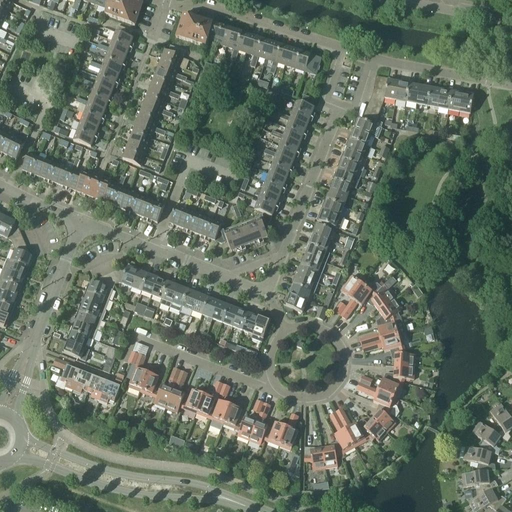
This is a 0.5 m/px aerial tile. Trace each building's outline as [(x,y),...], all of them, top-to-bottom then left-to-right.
[(13,5),(2,0),(0,0),(0,9),(8,14),(13,5)] [(107,11),(108,11),(111,0),(100,0),(98,8),(107,11)] [(105,17),(135,28),(143,5),(130,0),(111,0),(108,11),(107,11),(105,17)] [(8,14),(0,9),(0,20),(4,23),(8,14)] [(213,26),(198,21),(195,20),(183,16),(176,39),(206,49),(208,43),(207,43),(213,26)] [(207,43),(208,43),(217,46),(222,29),(213,26),(207,43)] [(130,39),(132,33),(118,27),(115,34),(111,43),(132,51),(134,47),(131,46),(133,40),(130,39)] [(222,29),(217,46),(226,49),(232,32),(222,29)] [(232,32),(226,49),(234,51),(236,52),(242,35),(232,32)] [(237,58),(239,53),(246,55),(252,38),(242,35),(236,52),(234,51),(232,57),(237,58)] [(252,38),(246,55),(254,58),(256,58),(261,41),(252,38)] [(257,65),(258,59),(266,61),(271,44),(261,41),(256,58),(254,58),(252,63),(257,65)] [(107,54),(108,52),(126,59),(128,54),(131,55),(132,51),(111,43),(109,50),(104,48),(102,52),(107,54)] [(271,44),(266,61),(273,64),(276,65),(281,48),(271,44)] [(185,53),(170,47),(168,54),(165,53),(163,58),(160,57),(158,61),(179,69),(183,60),(185,53)] [(273,64),(271,69),(276,71),(278,65),(285,68),(291,51),(281,48),(276,65),(273,64)] [(295,71),(301,54),(291,51),(285,68),(295,71)] [(104,61),(125,69),(127,65),(124,64),(126,59),(108,52),(107,54),(104,61)] [(301,54),(295,71),(305,74),(310,57),(301,54)] [(316,78),(321,60),(310,57),(305,74),(316,78)] [(125,69),(104,61),(102,68),(97,66),(95,70),(100,72),(101,70),(119,77),(121,72),(124,73),(125,69)] [(179,69),(158,61),(157,65),(160,66),(158,71),(176,78),(175,80),(185,84),(187,80),(176,76),(179,69)] [(98,79),(118,87),(120,83),(117,82),(119,77),(101,70),(100,72),(98,79)] [(151,79),(172,87),(175,80),(176,78),(158,71),(156,76),(153,75),(151,79)] [(388,80),(376,78),(375,84),(387,86),(388,80)] [(118,87),(98,79),(95,86),(90,84),(88,88),(93,90),(94,88),(112,95),(114,90),(117,91),(118,87)] [(172,87),(151,79),(150,83),(153,84),(151,89),(169,96),(168,98),(173,100),(175,96),(169,94),(172,87)] [(387,86),(386,92),(385,98),(385,100),(396,102),(399,85),(396,84),(396,82),(388,80),(387,86)] [(399,85),(396,102),(406,104),(410,84),(402,83),(402,85),(399,85)] [(386,92),(387,86),(375,84),(374,90),(386,92)] [(417,106),(420,89),(417,88),(418,86),(410,84),(406,104),(417,106)] [(420,89),(417,106),(427,108),(431,88),(423,87),(423,89),(420,89)] [(91,97),(111,105),(113,101),(110,100),(112,95),(94,88),(93,90),(91,97)] [(431,88),(427,108),(438,110),(441,93),(438,92),(439,90),(431,88)] [(144,97),(165,105),(168,98),(169,96),(151,89),(149,94),(146,93),(144,97)] [(386,92),(374,90),(373,96),(385,98),(386,92)] [(441,93),(438,110),(449,112),(452,92),(444,91),(444,93),(441,93)] [(452,92),(449,112),(459,114),(462,97),(460,96),(460,94),(452,92)] [(474,96),(466,95),(465,97),(462,97),(459,114),(470,116),(474,96)] [(384,102),(385,100),(385,98),(373,96),(371,100),(383,105),(384,102)] [(111,105),(91,97),(88,104),(83,102),(81,106),(86,108),(87,106),(105,113),(107,108),(110,109),(111,105)] [(166,118),(168,114),(162,112),(165,105),(144,97),(144,99),(143,101),(144,101),(146,102),(144,107),(162,114),(161,116),(166,118)] [(368,106),(381,111),(383,105),(371,100),(368,106)] [(314,110),(296,103),(293,112),(313,120),(315,117),(312,115),(314,110)] [(84,115),(104,123),(106,119),(103,118),(105,113),(87,106),(86,108),(84,115)] [(366,112),(378,116),(381,111),(368,106),(366,112)] [(137,115),(158,123),(161,116),(162,114),(144,107),(142,112),(139,111),(137,115)] [(283,121),(288,123),(289,121),(307,128),(309,123),(312,124),(313,120),(293,112),(290,119),(285,117),(283,121)] [(364,117),(376,122),(378,116),(366,112),(364,117)] [(104,123),(84,115),(80,124),(98,131),(100,126),(103,127),(104,123)] [(158,123),(137,115),(136,119),(139,120),(137,125),(155,132),(154,134),(159,136),(161,132),(155,130),(158,123)] [(355,129),(354,132),(371,139),(378,141),(382,130),(374,127),(376,122),(364,117),(361,123),(356,120),(353,128),(355,129)] [(286,130),(306,138),(308,134),(305,133),(307,128),(289,121),(288,123),(286,130)] [(77,133),(97,141),(99,137),(96,136),(98,131),(80,124),(77,133)] [(130,133),(151,141),(154,134),(155,132),(137,125),(135,130),(132,129),(130,133)] [(276,139),(281,141),(282,139),(300,146),(302,141),(305,142),(306,138),(286,130),(283,137),(278,135),(276,139)] [(348,141),(367,149),(371,139),(354,132),(353,135),(351,134),(348,141)] [(73,142),(91,149),(93,144),(96,145),(97,141),(77,133),(73,142)] [(151,141),(130,133),(129,137),(132,138),(130,143),(148,150),(151,141)] [(7,136),(0,150),(0,157),(1,158),(3,155),(7,158),(16,141),(7,136)] [(279,149),(299,156),(301,152),(298,151),(300,146),(282,139),(281,141),(279,149)] [(15,165),(25,145),(16,141),(7,158),(12,160),(11,163),(15,165)] [(346,152),(363,159),(367,160),(371,150),(367,149),(348,141),(345,148),(348,149),(346,152)] [(148,150),(130,143),(128,148),(125,147),(123,151),(144,159),(148,150)] [(157,154),(162,156),(166,157),(170,148),(161,144),(157,154)] [(269,157),(274,159),(275,157),(293,164),(295,159),(298,160),(299,156),(279,149),(276,155),(271,153),(269,157)] [(140,168),(144,160),(144,159),(123,151),(122,155),(125,156),(123,161),(140,168)] [(359,169),(363,159),(346,152),(345,155),(343,154),(340,161),(359,169)] [(29,155),(22,173),(27,175),(26,178),(30,179),(38,158),(29,155)] [(272,166),(292,174),(294,170),(291,169),(293,164),(275,157),(274,159),(272,166)] [(40,180),(47,162),(38,158),(30,179),(34,181),(35,178),(40,180)] [(364,171),(359,169),(340,161),(338,169),(340,169),(339,172),(360,181),(364,171)] [(47,162),(40,180),(45,182),(44,184),(48,186),(56,165),(47,162)] [(58,187),(65,169),(56,165),(48,186),(52,188),(53,185),(58,187)] [(74,166),(72,171),(65,169),(58,187),(63,189),(62,191),(66,193),(74,172),(76,173),(78,168),(74,166)] [(292,174),(272,166),(268,175),(286,182),(288,177),(291,178),(292,174)] [(74,172),(66,193),(70,195),(71,192),(76,194),(83,176),(76,173),(74,172)] [(332,182),(351,189),(356,191),(360,181),(339,172),(338,175),(335,174),(332,182)] [(87,177),(83,176),(76,194),(90,199),(103,204),(110,186),(106,185),(107,180),(102,178),(100,182),(96,181),(93,179),(94,175),(89,173),(87,177)] [(265,184),(285,192),(287,188),(284,187),(286,182),(268,175),(265,184)] [(163,192),(165,187),(167,188),(169,184),(164,182),(162,186),(160,191),(163,192)] [(332,190),(331,192),(347,199),(348,198),(353,200),(356,191),(351,189),(332,182),(330,189),(332,190)] [(119,184),(117,189),(110,186),(103,204),(108,206),(107,209),(111,211),(119,190),(121,191),(123,185),(119,184)] [(285,192),(265,184),(261,193),(279,200),(281,195),(284,196),(285,192)] [(370,184),(367,193),(372,195),(373,194),(376,187),(376,186),(370,184)] [(121,211),(128,193),(121,191),(119,190),(111,211),(115,212),(116,209),(121,211)] [(325,202),(344,209),(347,199),(331,192),(330,195),(327,194),(325,202)] [(128,193),(121,211),(126,213),(125,216),(129,217),(137,197),(128,193)] [(258,202),(278,210),(280,206),(277,205),(279,200),(261,193),(258,202)] [(366,195),(362,204),(368,206),(372,197),(366,195)] [(139,218),(146,200),(137,197),(129,217),(133,219),(134,216),(139,218)] [(143,223),(144,223),(147,224),(155,204),(146,200),(139,218),(144,220),(144,221),(143,223)] [(252,212),(255,220),(262,218),(266,228),(268,227),(274,213),(277,214),(278,210),(258,202),(254,211),(252,212)] [(323,213),(340,219),(344,209),(325,202),(322,209),(324,210),(323,213)] [(157,225),(164,207),(155,204),(147,224),(151,226),(152,223),(157,225)] [(176,208),(168,228),(173,230),(174,227),(179,229),(186,211),(176,208)] [(186,235),(194,215),(186,211),(179,229),(184,231),(183,234),(186,235)] [(320,214),(317,222),(340,231),(344,221),(340,219),(323,213),(322,215),(320,214)] [(194,215),(186,235),(191,237),(192,234),(197,236),(204,218),(194,215)] [(204,242),(212,222),(204,218),(197,236),(202,238),(201,241),(204,242)] [(0,228),(0,237),(11,242),(21,238),(19,233),(16,225),(14,225),(16,222),(8,219),(7,221),(4,219),(0,228)] [(264,229),(261,221),(252,225),(260,246),(264,245),(262,241),(268,239),(264,229)] [(225,244),(221,234),(219,233),(222,226),(212,222),(204,242),(209,244),(210,241),(221,246),(225,244)] [(260,246),(252,225),(243,228),(250,246),(254,244),(256,248),(260,246)] [(334,233),(315,226),(312,234),(314,235),(313,237),(330,244),(334,233)] [(234,232),(242,253),(246,251),(244,248),(250,246),(243,228),(234,232)] [(227,243),(231,253),(236,251),(238,255),(242,253),(234,232),(224,236),(227,243)] [(330,244),(313,237),(312,240),(310,239),(307,247),(326,254),(330,244)] [(11,242),(13,248),(24,244),(21,238),(11,242)] [(29,255),(26,249),(24,244),(13,248),(14,251),(14,252),(10,262),(29,270),(31,264),(32,262),(29,261),(30,258),(28,257),(29,255)] [(330,255),(326,254),(307,247),(304,254),(307,255),(306,258),(326,265),(330,255)] [(299,267),(322,276),(326,265),(306,258),(304,260),(302,259),(299,267)] [(29,270),(10,262),(6,261),(2,271),(23,279),(24,276),(26,277),(29,270)] [(125,268),(117,272),(111,275),(116,285),(118,284),(132,289),(138,273),(135,272),(136,270),(128,267),(127,269),(125,268)] [(322,276),(299,267),(296,274),(299,275),(298,278),(318,286),(322,276)] [(23,279),(2,271),(0,276),(0,281),(21,290),(24,282),(21,282),(23,279)] [(141,274),(138,273),(132,289),(142,293),(144,288),(149,275),(144,273),(142,272),(141,274)] [(114,287),(116,285),(111,275),(106,277),(111,288),(114,287)] [(152,297),(158,281),(155,280),(156,277),(149,275),(144,288),(142,293),(144,294),(152,297)] [(106,277),(101,279),(95,282),(94,284),(92,283),(91,287),(88,286),(86,293),(109,303),(115,288),(114,287),(111,288),(106,277)] [(353,277),(341,294),(351,301),(363,284),(353,277)] [(310,294),(314,296),(318,286),(298,278),(297,280),(294,280),(292,287),(310,294)] [(162,301),(169,282),(162,280),(161,282),(158,281),(152,297),(162,301)] [(335,292),(336,288),(339,282),(334,280),(332,286),(331,288),(325,285),(322,287),(335,292)] [(0,293),(15,299),(16,296),(18,297),(21,290),(0,281),(0,293)] [(170,310),(172,305),(178,289),(176,287),(176,285),(169,282),(162,301),(160,306),(170,310)] [(362,308),(365,303),(373,291),(377,294),(381,289),(378,287),(377,286),(370,286),(369,288),(363,284),(351,301),(346,308),(340,317),(346,322),(356,307),(354,306),(355,304),(362,308)] [(370,307),(372,305),(378,313),(395,301),(388,291),(384,286),(381,289),(377,294),(373,291),(365,303),(370,307)] [(414,287),(411,290),(414,296),(418,293),(419,292),(416,286),(414,287)] [(178,289),(172,305),(182,309),(189,290),(182,287),(181,290),(178,289)] [(290,298),(307,304),(310,294),(292,287),(289,294),(291,295),(290,298)] [(189,290),(182,309),(192,313),(199,296),(196,295),(197,293),(189,290)] [(15,299),(0,293),(0,304),(13,310),(16,303),(14,302),(15,299)] [(84,304),(105,312),(109,303),(86,293),(83,300),(85,301),(84,304)] [(199,296),(192,313),(202,317),(210,298),(202,295),(201,298),(199,296)] [(211,326),(213,321),(219,304),(216,303),(217,301),(210,298),(202,317),(208,319),(206,324),(211,326)] [(293,311),(302,315),(307,304),(290,298),(289,301),(287,300),(284,307),(286,308),(293,311)] [(400,319),(398,314),(402,311),(395,301),(378,313),(382,318),(376,322),(378,330),(383,329),(397,324),(396,321),(400,319)] [(219,304),(213,321),(223,325),(230,306),(223,303),(222,305),(219,304)] [(0,316),(7,319),(8,316),(10,317),(13,310),(0,304),(0,316)] [(78,313),(101,322),(102,323),(106,313),(105,312),(84,304),(83,307),(81,306),(78,313)] [(334,313),(340,317),(346,308),(340,304),(334,313)] [(126,305),(125,308),(126,310),(131,313),(134,314),(135,310),(126,305)] [(136,309),(134,314),(135,314),(140,316),(144,318),(147,309),(137,305),(136,309)] [(230,306),(223,325),(233,329),(239,312),(236,311),(237,309),(230,306)] [(315,320),(323,322),(327,312),(319,309),(315,320)] [(243,333),(250,314),(243,311),(242,313),(239,312),(233,329),(243,333)] [(76,324),(97,332),(101,322),(78,313),(75,320),(77,321),(76,324)] [(250,314),(243,333),(253,337),(259,320),(257,319),(257,317),(250,314)] [(0,328),(5,330),(8,323),(6,322),(7,319),(0,316),(0,328)] [(120,326),(126,328),(128,321),(123,319),(120,326)] [(263,341),(271,322),(263,319),(262,321),(259,320),(253,337),(251,340),(262,344),(263,341)] [(359,341),(361,348),(401,337),(400,336),(405,335),(401,319),(400,319),(396,321),(397,324),(383,329),(378,330),(377,330),(379,337),(377,338),(376,336),(359,341)] [(70,333),(93,342),(97,332),(76,324),(75,327),(73,326),(70,333)] [(91,349),(93,342),(70,333),(67,340),(69,341),(68,344),(85,351),(86,347),(91,349)] [(382,347),(384,354),(390,352),(404,348),(401,337),(361,348),(363,355),(380,350),(380,348),(382,347)] [(112,346),(118,348),(120,341),(115,339),(112,346)] [(62,354),(81,361),(85,351),(68,344),(67,347),(65,346),(62,354)] [(415,357),(406,357),(404,348),(390,352),(392,358),(395,358),(394,369),(415,370),(415,357)] [(116,352),(111,350),(107,359),(108,360),(112,362),(116,352)] [(255,361),(258,355),(247,351),(245,357),(255,361)] [(132,354),(128,364),(132,365),(135,367),(139,356),(132,354)] [(140,372),(144,364),(146,359),(145,359),(144,358),(139,356),(135,367),(132,365),(126,380),(131,382),(128,389),(140,394),(144,385),(147,375),(144,374),(140,372)] [(66,385),(65,389),(73,392),(80,373),(67,368),(68,365),(56,361),(53,367),(65,372),(61,383),(66,385)] [(391,378),(388,383),(402,389),(405,381),(414,382),(415,370),(394,369),(394,378),(391,378)] [(174,370),(170,380),(177,383),(181,373),(174,370)] [(80,373),(73,392),(81,395),(82,392),(88,394),(94,378),(80,373)] [(180,394),(183,386),(187,375),(181,373),(177,383),(173,392),(166,411),(177,415),(180,409),(185,396),(180,394)] [(116,382),(114,386),(107,383),(100,402),(108,405),(109,402),(114,404),(125,377),(119,374),(117,379),(116,382)] [(144,395),(154,399),(157,401),(162,387),(157,385),(159,379),(147,375),(144,385),(140,394),(144,395)] [(94,378),(88,394),(93,396),(91,399),(100,402),(107,383),(94,378)] [(372,382),(362,378),(359,385),(369,389),(372,382)] [(388,383),(383,381),(378,393),(397,401),(402,389),(388,383)] [(215,402),(217,403),(219,397),(223,386),(217,384),(210,400),(204,397),(196,416),(208,421),(215,402)] [(378,393),(369,389),(359,385),(357,391),(373,398),(374,396),(376,397),(373,404),(379,406),(392,412),(390,416),(396,419),(399,414),(397,409),(394,407),(397,401),(378,393)] [(223,386),(219,397),(226,399),(230,389),(223,386)] [(157,401),(154,406),(166,411),(173,392),(162,387),(157,401)] [(185,396),(180,409),(182,410),(196,416),(204,397),(192,393),(190,398),(185,396)] [(219,403),(212,422),(210,428),(221,432),(223,426),(231,407),(219,403)] [(260,415),(264,405),(257,403),(253,413),(260,415)] [(266,418),(270,408),(264,405),(260,415),(256,424),(249,443),(260,447),(263,442),(268,428),(263,427),(266,418)] [(376,412),(379,414),(372,421),(387,435),(396,426),(389,419),(390,416),(392,412),(379,406),(376,412)] [(237,432),(240,433),(245,419),(240,417),(242,412),(231,407),(223,426),(237,432)] [(501,407),(490,414),(499,426),(491,432),(501,439),(507,444),(510,439),(507,434),(511,430),(511,422),(508,416),(501,407)] [(350,426),(342,411),(335,414),(355,450),(366,444),(356,426),(350,429),(348,427),(350,426)] [(341,434),(334,438),(337,443),(344,456),(355,450),(335,414),(329,418),(338,433),(339,432),(341,434)] [(295,429),(299,419),(292,416),(288,426),(295,429)] [(240,433),(237,438),(249,443),(256,424),(245,419),(240,433)] [(356,426),(366,444),(371,441),(375,447),(378,443),(379,444),(387,435),(372,421),(368,426),(363,422),(356,426)] [(479,424),(472,435),(483,442),(478,452),(491,455),(498,457),(500,451),(495,448),(501,439),(491,432),(479,424)] [(279,448),(287,429),(275,425),(273,430),(268,428),(263,442),(265,443),(279,448)] [(287,429),(279,448),(291,453),(298,434),(287,429)] [(179,441),(176,448),(182,450),(185,443),(179,441)] [(340,458),(344,456),(337,443),(331,446),(332,449),(322,451),(325,471),(338,469),(336,460),(340,458)] [(304,464),(312,464),(313,473),(325,471),(322,451),(312,453),(312,450),(305,449),(304,464)] [(478,465),(479,474),(488,473),(495,472),(494,467),(489,466),(491,455),(478,452),(466,449),(463,461),(478,465)] [(213,452),(211,458),(217,461),(219,455),(213,452)] [(388,457),(384,461),(388,465),(392,462),(388,457)] [(476,492),(476,498),(491,491),(498,488),(495,483),(489,484),(488,473),(479,474),(462,476),(463,489),(479,487),(480,492),(476,492)] [(498,511),(501,509),(506,502),(502,498),(496,501),(491,491),(476,498),(467,502),(471,511),(477,511),(487,507),(493,511),(498,511)]
